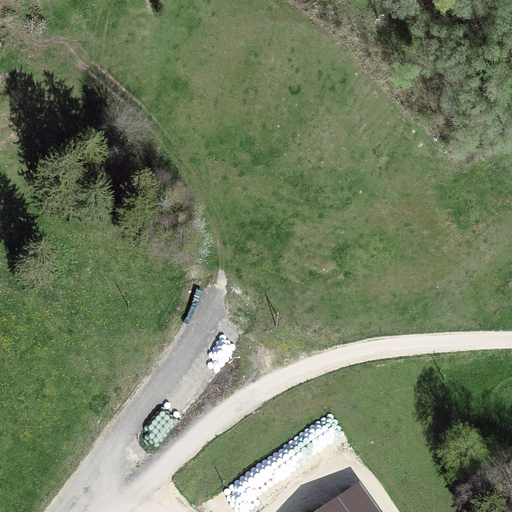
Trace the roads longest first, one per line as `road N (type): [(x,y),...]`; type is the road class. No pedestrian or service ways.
road 1 (unclassified): [(103,511),(227,412),(304,368)]
road 2 (track): [(304,368),(392,346),(511,338)]
